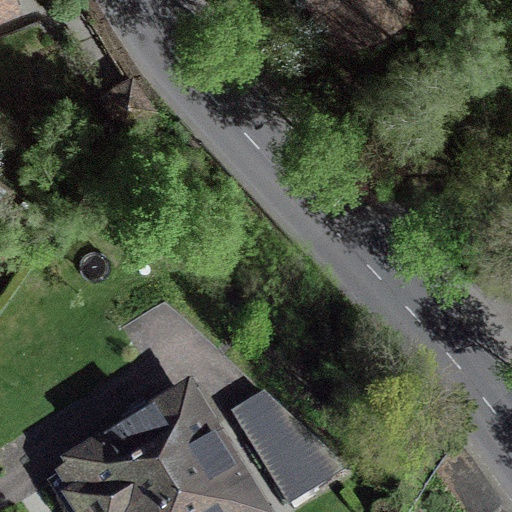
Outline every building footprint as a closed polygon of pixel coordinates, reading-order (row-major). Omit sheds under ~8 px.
[(314,0),(340,45),(407,7),(408,10),(414,6),(410,0),(409,1),(408,0),(314,0)] [(132,79),(107,95),(124,120),(149,104),(132,79)] [(264,396),(233,415),(287,504),(345,470),(264,396)] [(257,511),(187,398),(154,418),(153,415),(127,431),(128,434),(73,468),(86,489),(69,499),(77,511),(257,511)] [(493,511),(495,511),(449,449),(406,511),(493,511)]
